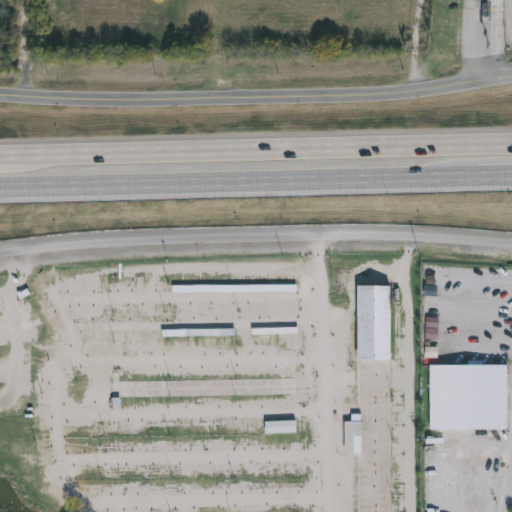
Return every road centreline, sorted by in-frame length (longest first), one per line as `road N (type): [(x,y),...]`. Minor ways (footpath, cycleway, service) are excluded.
road 1 (primary): [(511,127),(0,151)]
road 2 (primary): [(0,187),(477,174)]
